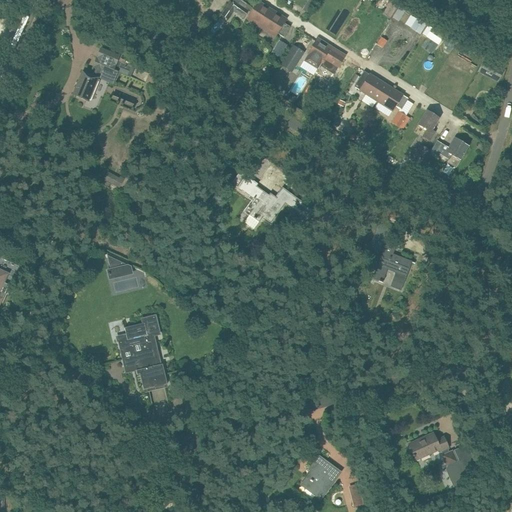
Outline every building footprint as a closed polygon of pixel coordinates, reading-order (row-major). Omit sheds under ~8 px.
[(233,0),(232,1),(231,0),(221,15),(228,19),(234,12),(243,18),(251,6),(241,0),(233,0)] [(382,0),(373,0),(360,22),(377,32),(393,7),(382,0)] [(261,27),(270,13),(262,8),(264,6),(258,2),(249,16),(250,16),(248,19),(261,27)] [(405,11),(399,7),(393,17),(399,21),(405,11)] [(279,18),(270,13),(261,27),(275,36),(277,33),(283,38),(290,27),(284,23),(286,20),(280,16),(279,18)] [(428,25),(422,34),(426,36),(426,37),(427,38),(438,45),(439,44),(444,36),(428,25)] [(443,43),(443,51),(449,54),(456,42),(448,36),(443,43)] [(382,38),(377,44),(382,47),(387,41),(382,38)] [(320,66),(330,50),(331,47),(327,45),(326,47),(316,41),(303,61),(317,70),(320,66)] [(287,46),(280,42),(271,56),(279,61),(287,46)] [(293,46),(281,65),(292,72),(304,52),(293,46)] [(82,72),(73,95),(88,101),(88,100),(97,79),(97,78),(97,77),(100,71),(111,76),(114,70),(117,71),(131,77),(135,68),(117,61),(119,56),(101,48),(93,68),(94,68),(91,75),(82,72)] [(343,58),(330,50),(320,66),(334,74),(345,56),(343,58)] [(502,69),(483,59),(477,69),(496,80),(502,69)] [(283,71),(279,80),(283,82),(287,73),(283,71)] [(379,102),(388,87),(364,71),(354,87),(379,102)] [(388,87),(379,102),(392,111),(394,107),(395,108),(395,106),(401,110),(408,99),(388,87)] [(439,118),(426,111),(418,125),(426,130),(422,137),(429,141),(435,132),(432,130),(439,118)] [(405,116),(398,112),(392,122),(399,126),(405,116)] [(176,118),(166,122),(169,130),(179,125),(176,118)] [(370,140),(366,134),(360,138),(364,144),(370,140)] [(469,146),(455,138),(446,151),(441,148),(438,153),(448,160),(447,162),(455,167),(469,146)] [(479,143),(475,149),(481,153),(485,147),(479,143)] [(413,159),(421,164),(429,150),(421,146),(413,159)] [(120,188),(124,179),(108,171),(104,179),(120,188)] [(442,179),(436,175),(428,187),(443,197),(448,189),(439,184),(442,179)] [(257,184),(247,177),(239,188),(258,202),(249,215),(244,222),(253,229),(263,216),(270,221),(285,201),(289,204),(288,204),(303,215),(308,208),(282,189),(274,200),(255,186),(257,184)] [(145,212),(155,201),(145,192),(135,202),(145,212)] [(382,245),(385,246),(372,278),(382,281),(386,269),(396,273),(393,280),(390,287),(400,291),(411,262),(397,256),(397,257),(392,255),(396,243),(384,238),(382,245)] [(107,255),(110,269),(106,270),(109,280),(125,276),(124,273),(132,271),(131,267),(107,255)] [(127,339),(119,341),(125,366),(134,364),(136,371),(137,375),(139,374),(143,390),(167,384),(162,364),(161,364),(154,336),(153,333),(159,332),(156,317),(142,320),(143,324),(124,328),(125,334),(127,339)] [(511,413),(501,419),(509,435),(511,433),(511,413)] [(447,467),(446,469),(445,470),(453,487),(466,482),(464,479),(479,472),(467,444),(454,450),(455,451),(454,452),(453,450),(449,452),(448,449),(446,445),(443,437),(436,441),(433,435),(418,441),(418,440),(409,444),(416,460),(439,450),(440,452),(441,452),(443,455),(441,455),(447,467)] [(301,485),(322,501),(342,474),(318,456),(308,470),(311,472),(301,485)] [(364,504),(358,484),(348,487),(353,507),(364,504)]
